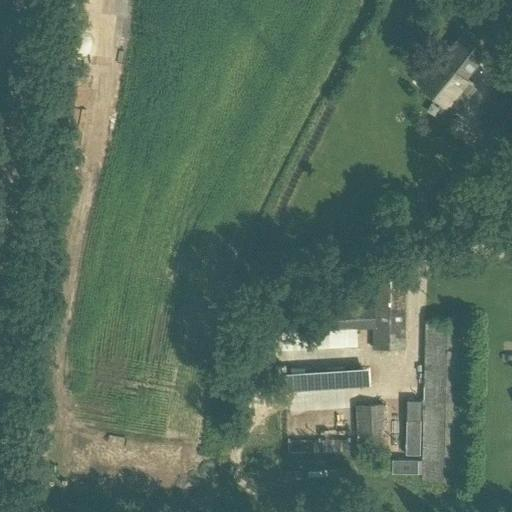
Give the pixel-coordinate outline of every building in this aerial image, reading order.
[(437,56),(418,79),(451,107),(465,90),(457,83),(485,50),(464,32),(442,60),(437,56)] [(511,100),(504,94),(479,125),(511,152),(511,100)] [(374,112),(372,121),(395,126),(397,116),(374,112)] [(314,191),(293,180),(274,214),(295,223),(314,191)] [(457,187),(435,189),(438,214),(460,211),(457,187)] [(373,296),(249,303),(251,332),(372,326),(372,348),(403,348),(404,262),(373,262),(373,296)] [(423,400),(420,479),(461,480),(465,321),(425,320),(423,400)] [(280,377),(238,382),(240,395),(281,390),(280,377)] [(381,404),(351,406),(353,455),(384,454),(381,404)] [(348,440),(286,441),(286,452),(311,452),(311,461),(348,460),(348,440)]
